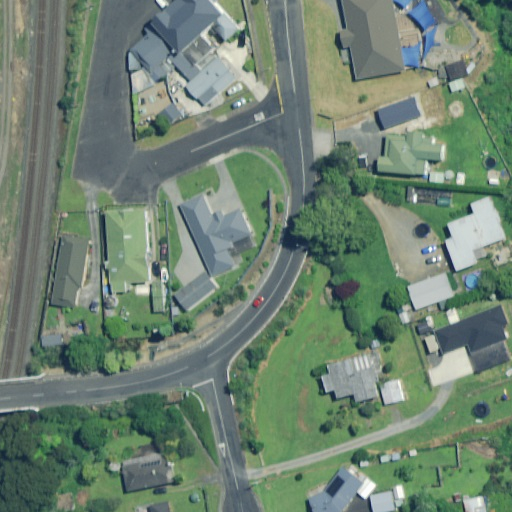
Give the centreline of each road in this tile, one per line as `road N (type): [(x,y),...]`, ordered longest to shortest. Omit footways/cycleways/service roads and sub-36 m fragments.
road 1 (residential): [(296,110),(149,165),(135,162),(116,140),(113,118),(114,66),(137,0)]
road 2 (residential): [(207,355),(271,296),(296,247),(304,193),(296,110)]
road 3 (residential): [(0,398),(142,382),(207,355)]
road 4 (residential): [(240,511),(207,355)]
